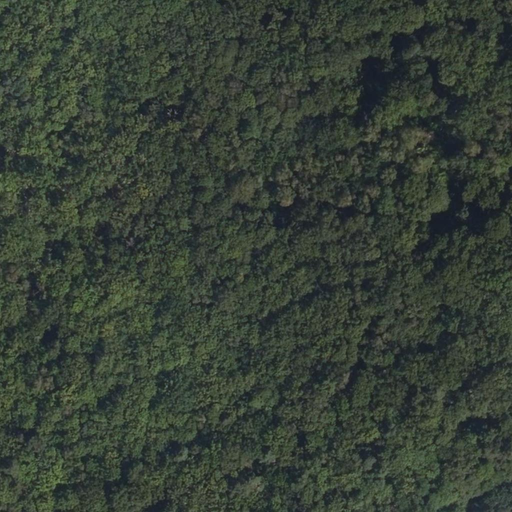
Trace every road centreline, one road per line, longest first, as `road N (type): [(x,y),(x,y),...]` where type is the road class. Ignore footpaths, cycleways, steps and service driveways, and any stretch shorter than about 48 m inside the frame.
road 1 (track): [(122,511),(0,100)]
road 2 (track): [(471,0),(511,134)]
